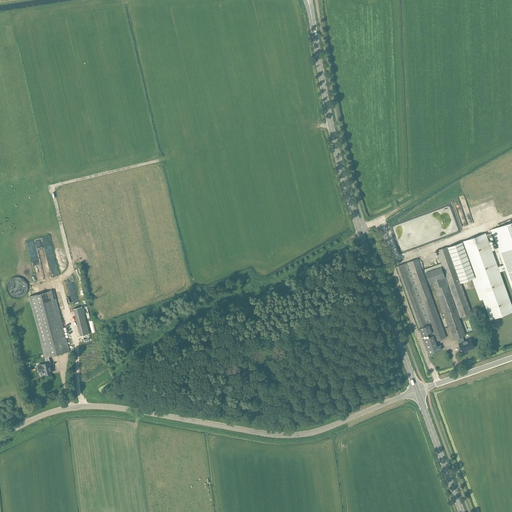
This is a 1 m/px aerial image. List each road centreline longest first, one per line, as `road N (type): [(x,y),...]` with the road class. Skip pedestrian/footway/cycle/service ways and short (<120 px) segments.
road 1 (tertiary): [(417,390),(315,433),(277,435),(102,406),(60,409),(0,437)]
road 2 (secondary): [(309,7),(343,181),(417,390)]
road 3 (track): [(365,227),(169,330),(81,395),(83,407)]
road 4 (secondary): [(417,390),(461,511)]
